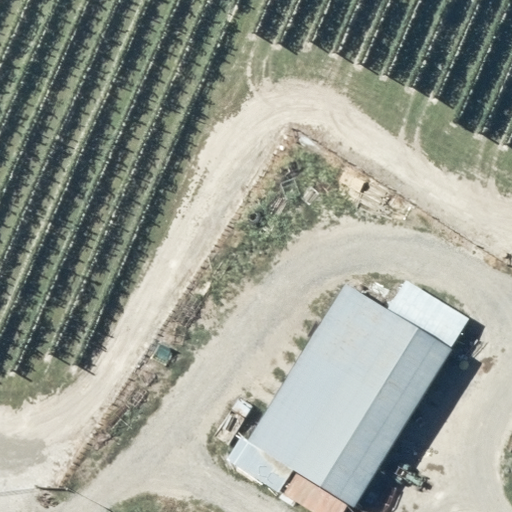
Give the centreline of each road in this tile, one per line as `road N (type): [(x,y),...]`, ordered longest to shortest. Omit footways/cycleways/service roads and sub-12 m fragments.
road 1 (unknown): [(511,289),(410,240),(355,235),(303,249),(43,511)]
road 2 (unknown): [(499,511),(481,445),(511,361)]
